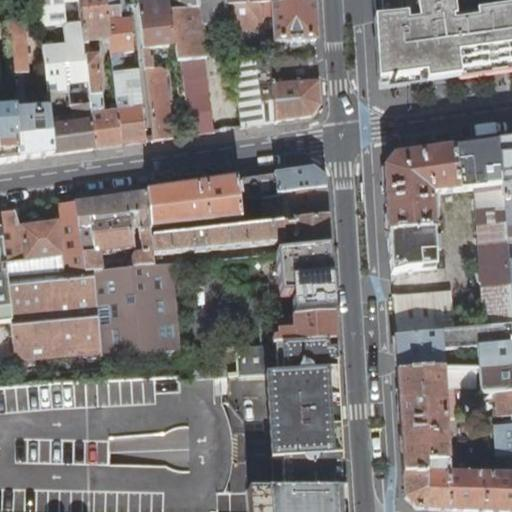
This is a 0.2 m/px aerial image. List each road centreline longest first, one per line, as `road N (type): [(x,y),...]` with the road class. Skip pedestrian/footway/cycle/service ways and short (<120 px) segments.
road 1 (residential): [(352,136),(379,511)]
road 2 (residential): [(0,186),(352,136)]
road 3 (residential): [(352,136),(511,115)]
road 4 (residential): [(341,0),(352,136)]
